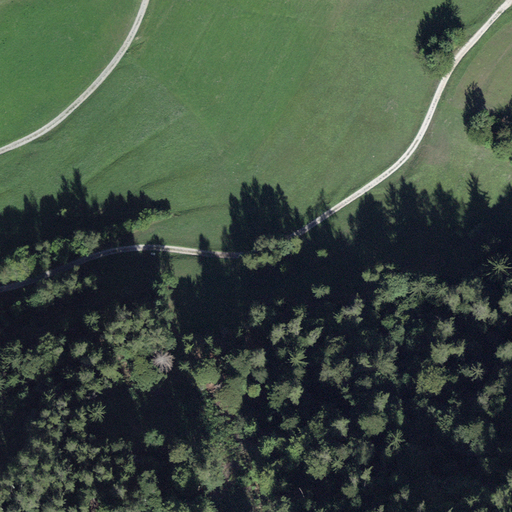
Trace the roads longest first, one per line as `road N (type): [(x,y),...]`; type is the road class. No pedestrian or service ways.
road 1 (track): [(0,290),(110,251),(239,257),(286,237),(401,160),(451,60),(507,0)]
road 2 (track): [(0,153),(74,116),(122,54),(144,0)]
